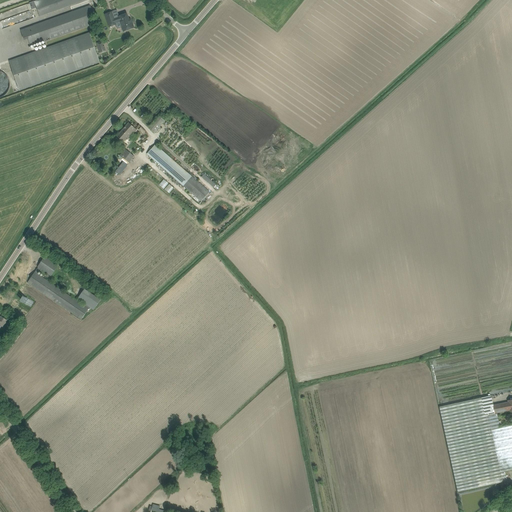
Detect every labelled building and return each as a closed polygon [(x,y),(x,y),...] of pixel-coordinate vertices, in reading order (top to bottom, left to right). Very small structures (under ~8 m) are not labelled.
[(34,1),(30,3),(32,9),(37,7),(37,9),(40,17),(86,0),(37,0),(34,1)] [(90,5),(36,25),(25,28),(31,45),(92,24),(89,13),(93,12),(90,5)] [(127,13),(122,15),(119,16),(119,17),(115,19),(112,12),(106,14),(110,27),(117,25),(116,23),(120,22),(122,27),(124,27),(125,31),(134,28),(131,19),(129,20),(127,13)] [(9,61),(12,70),(19,91),(39,84),(100,62),(89,33),(47,47),(29,54),(9,61)] [(96,43),(100,53),(106,51),(105,46),(103,46),(101,41),(96,43)] [(8,91),(10,87),(10,82),(10,78),(7,73),(3,70),(0,68),(0,96),(0,97),(4,95),(8,91)] [(155,133),(165,121),(160,116),(149,129),(155,133)] [(117,136),(121,140),(122,141),(127,136),(128,137),(136,129),(133,126),(129,123),(117,136)] [(155,144),(147,154),(159,165),(174,178),(179,182),(201,202),(210,192),(187,173),(183,168),(180,166),(155,144)] [(129,162),(134,156),(125,149),(120,155),(129,162)] [(118,175),(127,164),(123,161),(114,171),(118,175)] [(201,177),(214,188),(216,184),(204,174),(201,177)] [(28,282),(32,285),(81,319),(88,308),(83,304),(39,275),(42,270),(51,276),(58,265),(45,256),(38,267),(35,272),(28,282)] [(83,288),(76,298),(91,309),(99,299),(83,288)] [(489,418),(498,416),(497,413),(502,412),(500,404),(493,405),(491,396),(490,396),(490,394),(488,394),(488,396),(439,407),(457,487),(458,491),(507,481),(505,471),(511,469),(511,423),(500,426),(491,428),(489,418)] [(500,404),(502,412),(510,410),(510,412),(511,411),(511,399),(508,400),(508,402),(500,404)] [(491,428),(500,426),(499,424),(499,421),(498,416),(489,418),(491,428)]
